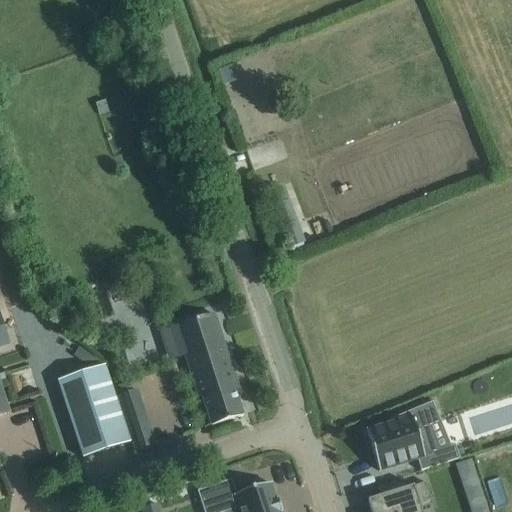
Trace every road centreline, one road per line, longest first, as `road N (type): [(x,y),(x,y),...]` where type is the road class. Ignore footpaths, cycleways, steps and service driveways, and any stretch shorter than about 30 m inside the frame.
road 1 (unclassified): [(300,423),(155,0)]
road 2 (residential): [(41,511),(300,423)]
